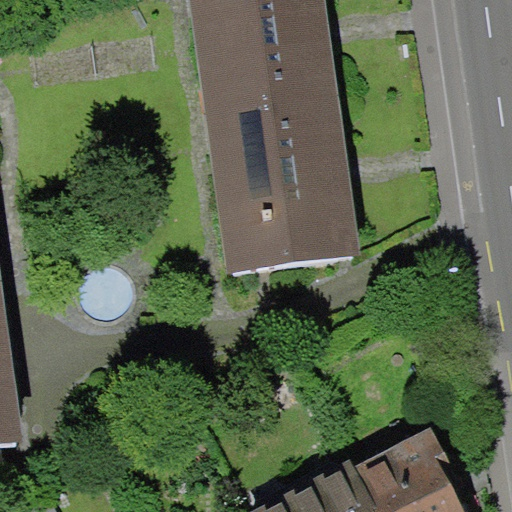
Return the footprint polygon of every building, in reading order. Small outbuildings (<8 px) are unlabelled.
[(209,0),(210,5),(196,7),(208,92),(222,90),(226,117),(330,103),(318,18),(315,0),(209,0)] [(338,261),(334,234),(348,232),(338,158),(330,103),(226,117),(230,144),(216,146),(234,275),(338,261)] [(0,481),(13,479),(9,448),(0,449),(0,445),(0,422),(11,420),(0,341),(0,481)] [(403,467),(359,489),(371,511),(467,511),(442,463),(430,440),(398,456),(403,467)] [(371,511),(359,489),(350,471),(271,511),(371,511)]
